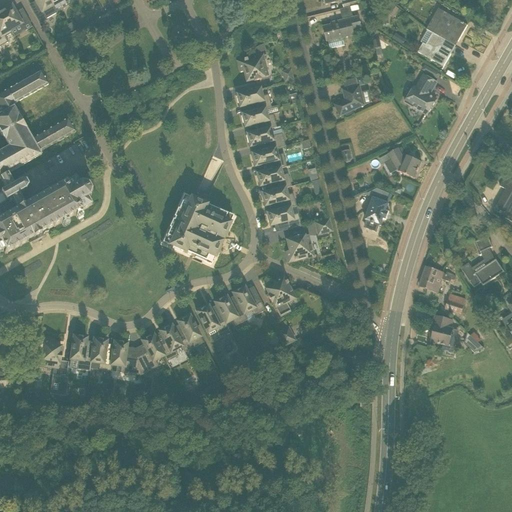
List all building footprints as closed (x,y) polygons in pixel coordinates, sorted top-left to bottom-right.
[(34,0),(40,10),(34,14),(40,25),(47,21),(42,12),(53,6),(49,0),(34,0)] [(358,5),(356,0),(349,0),(343,2),(345,9),(358,5)] [(359,10),(358,5),(345,9),(341,10),(343,20),(336,22),(336,24),(324,27),(327,42),(328,42),(330,50),(345,46),(343,38),(354,35),(353,29),(361,27),(359,17),(354,18),(352,12),(359,10)] [(388,11),(387,13),(394,18),(399,10),(393,5),(388,11)] [(30,23),(27,18),(20,21),(11,6),(7,8),(7,7),(1,11),(1,12),(0,12),(10,31),(10,30),(21,24),(23,27),(30,23)] [(103,13),(99,6),(94,9),(98,16),(103,13)] [(456,46),(468,26),(439,10),(428,30),(433,34),(456,46)] [(0,47),(8,43),(5,37),(12,33),(10,30),(10,31),(0,12),(0,47)] [(65,27),(68,33),(74,29),(71,24),(65,27)] [(418,53),(444,67),(456,46),(433,34),(426,46),(423,44),(418,53)] [(402,46),(406,40),(401,37),(397,43),(402,46)] [(380,40),(373,41),(375,49),(382,48),(380,40)] [(266,50),(263,44),(255,48),(258,54),(266,50)] [(266,55),(255,58),(238,62),(240,73),(244,72),(247,82),(254,81),(254,82),(261,80),(261,79),(268,77),(263,57),(266,56),(266,55)] [(291,70),(282,72),(284,83),(294,80),(291,70)] [(0,110),(3,115),(0,116),(0,130),(10,147),(0,153),(0,179),(8,175),(41,156),(40,155),(39,153),(76,132),(68,119),(34,139),(30,137),(14,108),(15,104),(48,85),(41,72),(0,94),(0,110)] [(405,103),(427,116),(437,100),(429,96),(437,83),(424,75),(416,88),(415,87),(405,103)] [(340,117),(349,113),(373,102),(370,91),(362,93),(360,85),(358,85),(356,79),(343,82),(345,89),(343,90),(345,100),(335,105),(340,117)] [(239,104),(240,107),(240,108),(257,103),(259,110),(265,109),(271,108),(268,95),(262,97),(260,89),(237,95),(237,97),(236,97),(238,104),(239,104)] [(298,100),(296,94),(288,96),(290,103),(298,101),(298,100)] [(270,128),(270,129),(276,128),(273,115),(267,117),(265,109),(259,110),(242,115),(242,116),(241,117),(243,124),(244,123),(245,128),(262,123),(264,130),(270,128)] [(275,148),(275,149),(285,147),(282,134),(272,136),(270,129),(270,128),(264,130),(247,134),(247,136),(246,136),(248,143),(249,143),(250,147),(267,143),(269,150),(275,148)] [(308,141),(301,143),(303,151),(311,149),(308,141)] [(277,156),(275,149),(275,148),(269,150),(252,154),(252,156),(251,156),(253,163),(254,163),(255,167),(268,164),(270,170),(280,168),(280,169),(286,167),(283,155),(277,156)] [(399,172),(414,179),(422,163),(406,156),(403,163),(399,158),(402,157),(401,155),(398,149),(389,154),(399,172)] [(349,151),(342,152),(344,161),(347,163),(350,162),(351,160),(349,151)] [(282,176),(280,169),(280,168),(270,170),(257,174),(257,176),(256,176),(258,183),(259,183),(260,187),(272,184),(273,191),(285,188),(285,189),(291,187),(288,174),(282,176)] [(4,192),(14,186),(14,185),(13,185),(8,175),(0,179),(0,180),(1,180),(1,181),(2,181),(5,187),(2,189),(4,192)] [(511,179),(506,176),(500,186),(509,192),(507,195),(504,194),(495,211),(502,215),(503,214),(507,216),(506,217),(511,220),(511,179)] [(91,204),(88,199),(78,204),(70,190),(80,184),(80,183),(79,183),(77,178),(76,177),(66,182),(65,182),(65,183),(59,187),(59,186),(57,186),(58,187),(53,190),(52,189),(51,190),(51,191),(46,194),(45,193),(44,194),(45,195),(39,198),(39,197),(37,198),(38,199),(32,202),(32,201),(31,201),(31,202),(26,206),(25,205),(19,196),(19,195),(9,201),(10,203),(13,201),(14,203),(11,204),(13,207),(16,206),(18,209),(17,209),(18,210),(12,213),(12,212),(10,213),(11,214),(5,217),(5,216),(4,217),(4,218),(0,220),(0,242),(5,252),(4,253),(5,254),(6,253),(7,254),(8,254),(7,253),(12,250),(13,251),(15,250),(14,249),(19,246),(20,247),(22,246),(21,245),(27,242),(27,243),(28,242),(28,241),(34,238),(34,239),(42,235),(41,234),(47,231),(48,231),(48,230),(53,227),(54,228),(55,227),(55,226),(60,223),(61,224),(62,223),(61,222),(67,219),(67,220),(69,219),(68,218),(74,215),(74,216),(75,216),(75,215),(81,211),(81,212),(82,212),(82,211),(90,206),(91,206),(92,205),(91,204)] [(319,180),(312,182),(315,195),(323,193),(319,180)] [(9,201),(19,195),(25,191),(26,192),(27,191),(26,190),(28,187),(29,187),(29,186),(28,186),(30,184),(29,181),(26,183),(27,182),(26,181),(25,182),(21,182),(21,181),(20,181),(20,182),(14,186),(4,192),(1,193),(6,202),(9,201)] [(78,204),(88,199),(89,198),(90,199),(91,198),(90,197),(91,192),(93,191),(93,190),(91,190),(88,186),(89,184),(88,183),(87,185),(82,183),(82,182),(81,182),(81,184),(80,184),(70,190),(78,204)] [(400,195),(403,189),(397,187),(395,193),(400,195)] [(287,196),(285,189),(285,188),(273,191),(262,194),(262,195),(261,196),(263,203),(264,202),(265,207),(278,203),(280,210),(290,208),(296,207),(293,194),(287,196)] [(389,204),(386,204),(390,194),(377,189),(364,195),(374,199),(366,220),(366,221),(364,228),(377,233),(380,226),(381,226),(383,219),(386,220),(389,212),(386,211),(389,204)] [(224,214),(225,212),(217,209),(216,210),(204,205),(204,203),(194,199),(194,200),(185,196),(179,210),(178,210),(174,218),(175,219),(174,221),(173,221),(169,229),(170,229),(164,243),(173,247),(172,249),(182,253),(183,252),(212,265),(219,252),(228,231),(234,218),(224,214)] [(270,226),(287,222),(289,230),(301,227),(298,214),(292,215),(290,208),(280,210),(267,213),(267,215),(266,215),(268,222),(269,222),(270,226)] [(329,220),(315,223),(318,236),(332,232),(329,220)] [(294,239),(287,241),(289,251),(286,252),(288,263),(317,256),(317,255),(313,256),(308,235),(301,237),(300,236),(293,238),(294,239)] [(504,272),(499,265),(496,260),(495,261),(489,249),(492,248),(488,237),(476,242),(480,253),(481,252),(484,260),(472,269),(468,263),(461,268),(473,288),(481,283),(483,286),(504,272)] [(452,277),(444,275),(444,273),(427,267),(420,288),(438,294),(442,280),(446,281),(451,283),(451,282),(454,282),(456,276),(453,275),(452,277)] [(273,303),(276,309),(280,317),(291,311),(287,304),(295,300),(297,303),(284,277),(274,282),(276,285),(266,290),(269,296),(268,297),(271,303),(273,303)] [(244,287),(240,290),(240,289),(234,292),(234,293),(232,294),(241,309),(244,315),(251,311),(254,317),(265,311),(258,296),(251,299),(244,287)] [(462,315),(464,307),(466,300),(450,295),(445,310),(460,314),(462,315)] [(508,347),(511,344),(511,295),(502,302),(510,315),(493,326),(508,347)] [(226,297),(222,299),(222,298),(216,301),(216,302),(214,303),(221,315),(226,324),(233,321),(236,326),(247,320),(244,315),(241,309),(235,313),(226,297)] [(208,306),(204,308),(198,311),(198,312),(196,313),(207,334),(215,330),(219,339),(231,333),(226,324),(221,315),(214,318),(208,306)] [(181,320),(178,322),(186,338),(180,341),(182,347),(185,353),(204,343),(190,316),(188,317),(187,316),(181,320)] [(432,343),(449,347),(454,329),(452,329),(454,322),(435,317),(433,327),(435,328),(432,343)] [(163,330),(159,332),(166,344),(160,347),(164,356),(164,357),(167,362),(178,356),(175,351),(182,347),(180,341),(171,326),(170,327),(169,326),(163,329),(163,330)] [(284,347),(295,341),(288,328),(277,334),(284,347)] [(467,333),(464,343),(475,353),(485,349),(478,343),(471,336),(467,333)] [(474,333),(471,336),(478,343),(481,340),(478,338),(479,337),(474,333)] [(145,339),(141,341),(148,355),(137,360),(140,376),(158,366),(156,361),(164,357),(164,356),(160,347),(153,335),(152,336),(151,335),(145,339)] [(90,372),(92,363),(91,363),(92,354),(85,353),(87,338),(83,338),(83,337),(76,336),(76,337),(74,336),(70,360),(79,361),(77,370),(90,372)] [(91,363),(92,363),(99,364),(98,370),(111,372),(112,366),(111,366),(112,355),(105,354),(107,341),(103,340),(96,339),(94,339),(92,354),(91,363)] [(36,369),(37,370),(38,366),(58,369),(59,361),(61,362),(62,354),(60,354),(61,347),(51,346),(51,342),(40,340),(36,369)] [(127,344),(123,343),(123,342),(116,341),(116,342),(114,342),(112,355),(111,366),(112,366),(121,367),(120,373),(140,376),(137,360),(125,359),(127,344)] [(246,364),(238,368),(242,374),(250,370),(246,364)] [(68,376),(61,375),(59,395),(65,396),(68,376)] [(142,384),(134,385),(135,394),(143,393),(142,384)] [(205,390),(207,396),(214,392),(211,386),(205,390)] [(202,399),(207,396),(205,390),(199,394),(202,399)]
